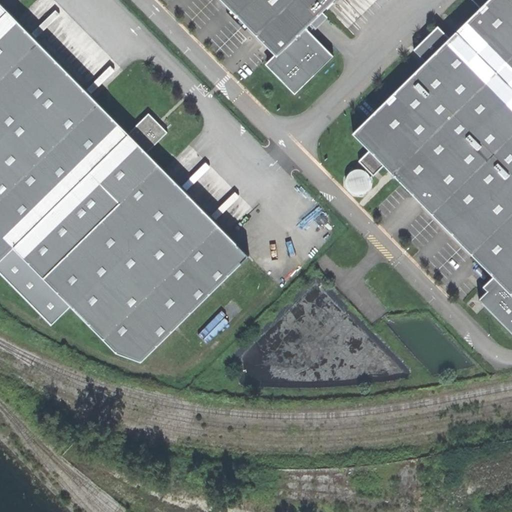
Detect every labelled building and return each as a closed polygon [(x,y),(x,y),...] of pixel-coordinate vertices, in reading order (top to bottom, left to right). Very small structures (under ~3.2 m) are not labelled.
[(293,93),(332,54),(305,27),(332,0),(221,0),(276,55),(266,64),(293,93)] [(511,0),(484,0),(448,36),(436,24),(412,48),(424,60),(351,131),(368,149),(357,159),(364,167),(362,168),(360,168),(356,168),(351,169),(347,172),(345,176),(344,180),(345,185),(347,188),(350,191),(353,193),(357,193),(361,192),(364,190),(367,188),(369,185),(369,182),(369,179),(368,175),(371,173),(372,174),(383,164),(491,274),(481,284),(485,289),(476,297),(511,333),(511,0)] [(0,23),(11,13),(0,1),(0,23)] [(132,134),(11,13),(0,23),(0,263),(17,247),(132,134)] [(151,115),(132,134),(150,152),(170,133),(151,115)] [(150,152),(132,134),(17,247),(74,305),(120,352),(144,360),(251,255),(150,152)] [(0,270),(54,325),(74,305),(17,247),(0,263),(0,270)] [(61,427),(67,418),(45,405),(40,414),(61,427)]
